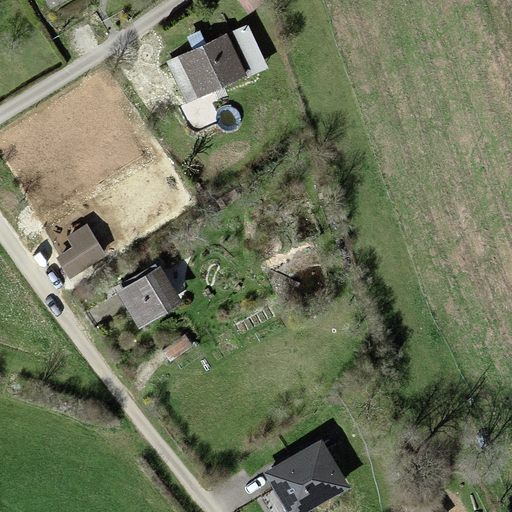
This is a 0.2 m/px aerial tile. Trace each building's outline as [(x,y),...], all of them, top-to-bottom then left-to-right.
[(222,36),(179,57),(197,95),(241,75),(222,36)] [(73,248),(57,258),(68,277),(105,255),(87,225),(66,237),(73,248)] [(158,270),(116,292),(135,328),(177,305),(158,270)] [(319,441),(264,474),(286,511),(299,511),(345,485),(319,441)] [(433,511),(426,503),(414,511),(433,511)]
